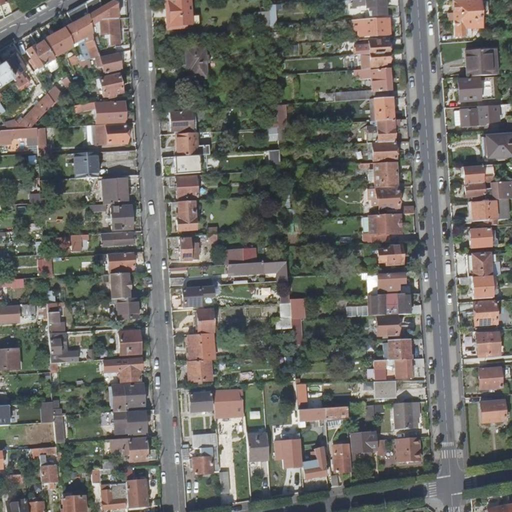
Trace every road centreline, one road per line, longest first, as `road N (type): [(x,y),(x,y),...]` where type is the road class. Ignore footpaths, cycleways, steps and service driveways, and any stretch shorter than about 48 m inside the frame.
road 1 (residential): [(171,511),(137,0)]
road 2 (residential): [(415,0),(450,483)]
road 3 (residential): [(293,511),(450,483)]
